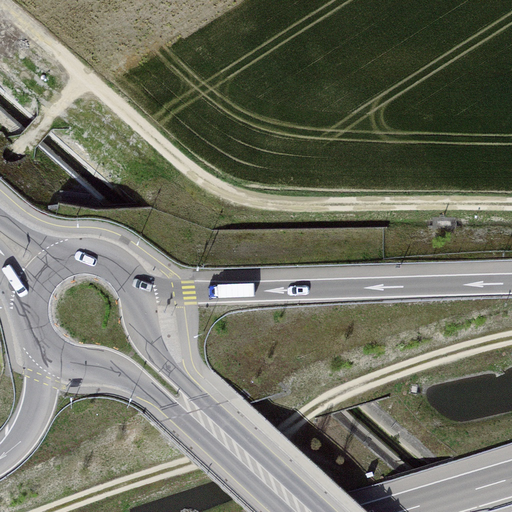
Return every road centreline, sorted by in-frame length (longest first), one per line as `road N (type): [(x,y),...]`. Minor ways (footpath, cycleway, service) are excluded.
road 1 (track): [(0,8),(222,200),(273,210),(511,209)]
road 2 (motorway): [(511,286),(131,286)]
road 3 (secondary): [(322,511),(155,355),(131,286)]
road 4 (secondary): [(40,345),(61,360),(138,381),(281,511)]
road 5 (motorway): [(40,345),(36,410),(0,461)]
road 6 (motorway): [(511,478),(395,511)]
